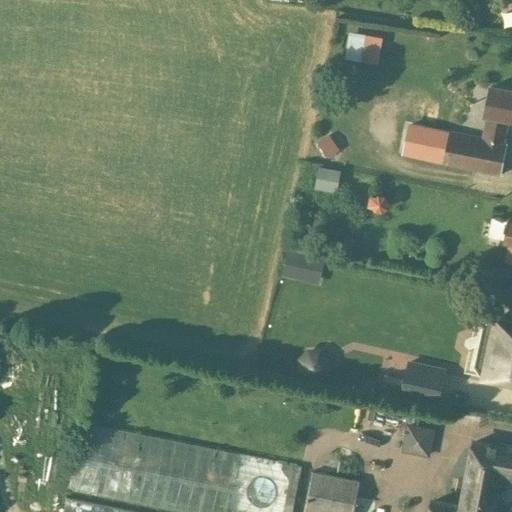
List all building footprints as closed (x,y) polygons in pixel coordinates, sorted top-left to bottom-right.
[(380,59),(384,34),(350,29),(346,55),(380,59)] [(511,88),(491,84),(485,113),(488,114),(484,136),(504,140),(507,128),(502,127),(503,124),(502,124),(504,117),(511,118),(511,88)] [(448,131),(410,123),(404,151),(442,159),(448,131)] [(484,136),(448,128),(448,131),(442,159),(442,160),(444,161),(444,160),(456,163),(458,164),(458,163),(474,166),(474,167),(475,167),(486,169),(502,172),(508,141),(484,136)] [(339,190),(344,168),(321,163),(316,184),(339,190)] [(283,272),(322,281),(328,254),(289,245),(283,272)] [(511,319),(497,316),(484,375),(511,380),(511,319)] [(445,368),(410,360),(406,378),(386,373),(382,391),(437,403),(445,368)] [(292,511),(303,464),(79,418),(65,486),(188,511),(292,511)] [(434,427),(410,422),(405,446),(429,451),(434,427)] [(511,447),(476,440),(462,505),(434,499),(431,511),(497,511),(493,511),(496,497),(503,498),(505,488),(498,487),(501,472),(511,474),(511,447)] [(352,511),(360,480),(314,470),(305,511),(306,511),(352,511)] [(156,511),(64,493),(59,511),(156,511)]
